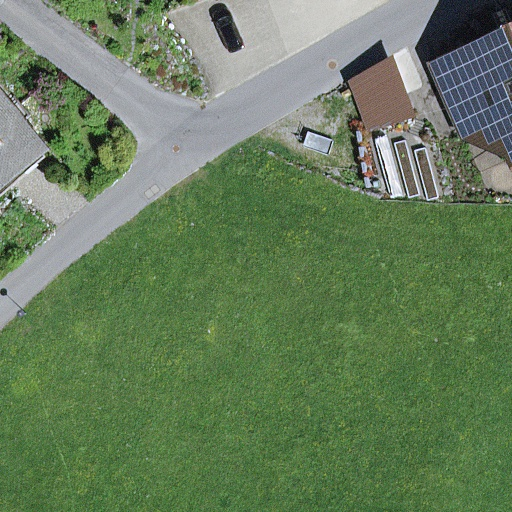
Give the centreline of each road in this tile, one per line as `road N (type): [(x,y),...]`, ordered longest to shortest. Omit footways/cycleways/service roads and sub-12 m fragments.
road 1 (residential): [(442,0),(190,147)]
road 2 (residential): [(190,147),(0,302)]
road 3 (residential): [(190,147),(0,4)]
